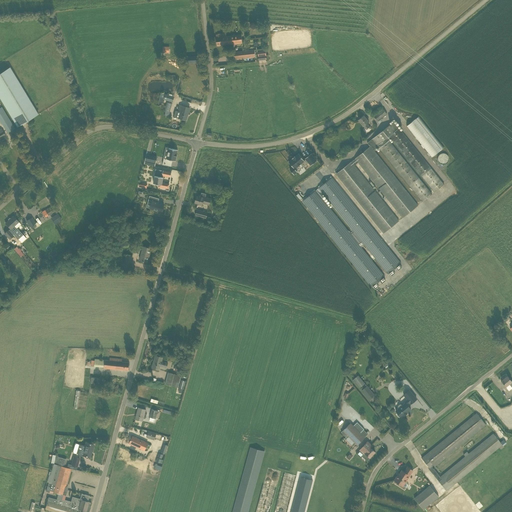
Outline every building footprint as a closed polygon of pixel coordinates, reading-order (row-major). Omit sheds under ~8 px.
[(242,43),(241,34),(215,37),(216,46),(242,43)] [(254,50),(237,52),(232,52),(233,59),(255,57),(254,50)] [(198,55),(186,56),(186,64),(198,63),(198,55)] [(10,67),(0,72),(0,98),(17,127),(38,114),(10,67)] [(165,95),(160,93),(157,104),(159,104),(160,102),(163,103),(164,99),(172,102),(174,96),(165,94),(165,95)] [(179,105),(177,111),(175,111),(174,117),(178,118),(186,120),(190,108),(179,105)] [(0,107),(0,118),(5,128),(8,132),(15,128),(1,107),(0,107)] [(373,116),(379,123),(382,122),(380,120),(387,114),(383,108),(373,116)] [(367,124),(369,122),(364,115),(358,120),(366,130),(370,127),(367,124)] [(406,125),(431,157),(443,148),(418,115),(406,125)] [(394,122),(372,139),(367,143),(370,146),(373,150),(378,147),(422,202),(432,194),(388,140),(391,138),(435,192),(444,184),(394,122)] [(152,153),(156,142),(150,140),(146,151),(152,153)] [(417,206),(373,150),(370,146),(355,158),(355,159),(358,163),(402,218),(417,206)] [(172,162),(175,163),(178,152),(169,150),(167,160),(164,159),(162,166),(171,168),(172,162)] [(292,158),(293,159),(289,162),(293,167),(290,169),(294,174),(297,172),(295,169),(301,164),(303,167),(308,163),(311,165),(316,161),(311,154),(305,158),(306,159),(304,161),(299,154),(295,157),(294,156),(295,156),(294,156),(292,158)] [(446,162),(446,154),(439,154),(438,162),(446,162)] [(146,156),(144,163),(155,166),(157,159),(146,156)] [(355,166),(358,163),(355,159),(351,162),(336,174),(383,233),(399,221),(355,166)] [(169,181),(169,182),(169,183),(162,182),(164,175),(170,177),(170,179),(171,177),(172,172),(156,169),(154,176),(155,176),(153,183),(159,184),(158,187),(165,188),(168,188),(169,183),(170,182),(170,181),(169,181)] [(402,267),(400,265),(401,264),(332,178),(327,181),(324,184),(319,188),(315,191),(311,194),(307,197),(303,201),(372,287),(373,286),(375,289),(379,286),(377,283),(380,281),(382,283),(385,280),(383,278),(385,277),(361,248),(365,245),(388,274),(389,273),(391,276),(395,273),(393,270),(396,267),(398,270),(402,267)] [(135,197),(141,199),(143,192),(137,190),(135,197)] [(201,193),(201,196),(200,197),(197,196),(195,203),(202,205),(203,203),(209,205),(211,199),(205,197),(206,194),(201,193)] [(149,196),(148,200),(152,201),(150,208),(162,212),(164,204),(158,202),(159,198),(149,196)] [(45,217),(57,210),(53,205),(42,212),(45,217)] [(195,215),(206,218),(207,212),(197,210),(195,215)] [(14,226),(19,222),(17,220),(13,216),(11,219),(10,218),(8,219),(9,220),(5,223),(10,229),(8,231),(8,230),(4,233),(8,237),(10,239),(14,235),(18,240),(19,239),(22,242),(26,238),(18,229),(17,229),(16,228),(14,226)] [(35,223),(32,219),(32,217),(27,220),(30,226),(32,230),(39,225),(37,222),(35,223)] [(144,246),(140,260),(147,262),(151,248),(144,246)] [(126,253),(122,267),(128,269),(132,255),(126,253)] [(163,358),(160,357),(155,355),(152,367),(160,370),(160,366),(166,368),(168,362),(162,361),(163,358)] [(110,360),(105,360),(95,358),(95,360),(91,360),(91,365),(104,367),(104,368),(128,370),(129,363),(121,362),(122,359),(110,358),(110,360)] [(178,387),(181,376),(168,372),(165,383),(178,387)] [(354,380),(360,387),(365,384),(359,376),(354,380)] [(511,380),(511,381),(507,376),(501,380),(506,386),(509,384),(511,387),(511,380)] [(362,390),(369,399),(372,402),(373,401),(370,398),(374,395),(367,386),(365,384),(360,388),(362,390)] [(403,395),(407,400),(404,402),(405,403),(407,405),(410,402),(411,404),(416,399),(409,390),(403,395)] [(399,408),(396,411),(401,417),(404,415),(407,413),(411,409),(407,405),(405,403),(402,405),(401,404),(400,404),(398,406),(398,407),(399,408)] [(147,414),(145,413),(146,410),(138,408),(135,419),(136,419),(142,421),(143,421),(143,418),(145,419),(145,418),(146,417),(147,414)] [(159,418),(161,411),(152,409),(150,417),(156,418),(159,418)] [(433,468),(486,424),(477,413),(422,458),(430,468),(429,469),(446,490),(499,447),(501,449),(504,447),(502,445),(493,434),(469,454),(467,452),(463,454),(465,457),(441,477),(433,468)] [(348,436),(357,445),(365,437),(369,433),(368,431),(366,432),(364,430),(361,433),(351,423),(341,432),(346,437),(348,436)] [(158,435),(156,434),(148,431),(147,437),(154,440),(155,437),(157,438),(158,435)] [(144,450),(148,443),(133,436),(129,443),(144,450)] [(362,456),(367,461),(375,452),(370,447),(372,446),(367,441),(360,450),(364,454),(362,456)] [(86,442),(85,446),(79,444),(76,453),(80,454),(80,455),(82,456),(83,455),(90,457),(93,444),(86,442)] [(250,447),(232,511),(247,511),(265,451),(250,447)] [(55,455),(53,463),(53,464),(57,465),(62,466),(65,459),(58,457),(58,455),(55,455)] [(74,456),(71,464),(68,464),(67,467),(70,468),(76,469),(80,458),(74,456)] [(88,511),(91,502),(89,502),(88,501),(89,496),(81,493),(80,496),(80,498),(72,496),(71,501),(64,499),(62,498),(63,494),(66,495),(68,488),(67,486),(65,486),(70,468),(67,467),(65,467),(62,466),(57,465),(49,492),(53,493),(53,491),(59,493),(57,499),(56,499),(51,498),(51,495),(49,495),(48,497),(45,508),(57,511),(88,511)] [(413,470),(407,467),(404,472),(402,470),(398,476),(397,476),(394,480),(403,485),(407,488),(409,485),(405,482),(413,470)] [(300,477),(291,511),(304,511),(312,480),(300,477)] [(423,509),(439,496),(430,486),(414,498),(423,509)]
